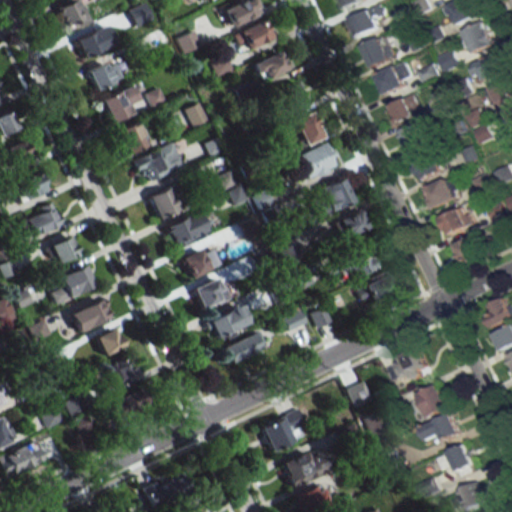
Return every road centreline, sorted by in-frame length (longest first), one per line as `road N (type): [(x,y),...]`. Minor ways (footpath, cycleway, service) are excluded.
road 1 (residential): [(245,511),(0,5)]
road 2 (tertiary): [(7,511),(442,302)]
road 3 (residential): [(442,302),(295,0)]
road 4 (residential): [(511,447),(442,302)]
